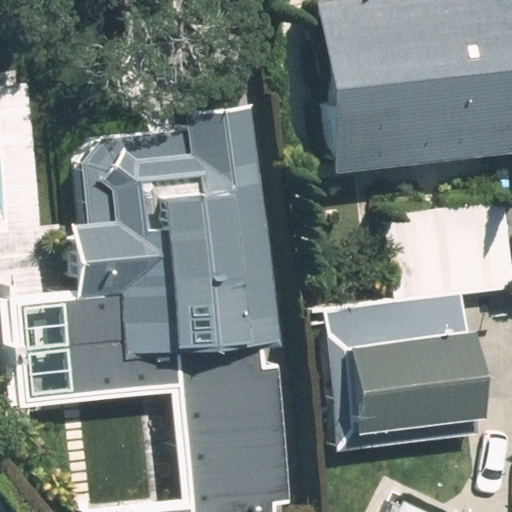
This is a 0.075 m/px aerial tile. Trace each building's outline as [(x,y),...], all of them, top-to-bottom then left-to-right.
[(511,78),(503,0),(290,0),(310,171),(511,148),(511,78)] [(265,501),(223,101),(155,108),(157,128),(80,136),(59,162),(65,220),(44,222),(51,289),(0,294),(0,407),(153,392),(164,497),(107,503),(107,511),(250,511),(249,502),(265,501)] [(504,288),(493,199),(369,213),(379,303),(504,288)] [(455,329),(324,343),(334,433),(465,418),(455,329)] [(405,511),(380,500),(374,511),(405,511)]
